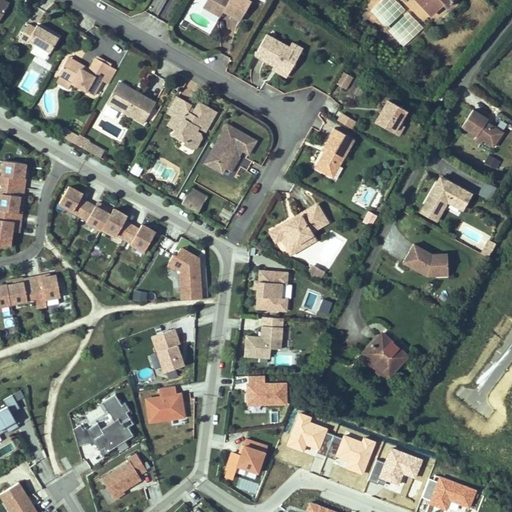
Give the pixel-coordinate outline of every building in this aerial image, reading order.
[(206,0),(205,3),(222,13),(223,11),(240,21),(251,2),(247,0),(206,0)] [(453,0),(417,0),(431,15),(443,3),(446,7),(453,0)] [(220,16),(222,13),(205,3),(203,7),(220,16)] [(28,24),(19,39),(27,43),(28,41),(49,53),(58,37),(45,29),(37,25),(35,28),(28,24)] [(266,35),(255,56),(274,66),(288,74),(300,53),(289,47),(266,35)] [(289,47),(300,53),(302,48),(291,43),(289,47)] [(68,57),(66,61),(87,73),(89,69),(68,57)] [(66,61),(58,75),(59,76),(71,83),(93,95),(102,79),(110,66),(96,58),(89,69),(87,73),(66,61)] [(109,83),(117,70),(110,66),(102,79),(109,83)] [(286,77),(288,74),(274,66),(272,69),(286,77)] [(345,88),(352,76),(344,72),(337,84),(345,88)] [(71,83),(59,76),(57,81),(68,88),(71,83)] [(118,83),(107,102),(144,122),(155,103),(139,94),(137,98),(131,95),(133,91),(118,83)] [(173,116),(168,125),(175,129),(172,134),(185,141),(183,144),(192,149),(194,146),(199,136),(201,133),(196,130),(198,127),(206,131),(216,112),(205,106),(198,102),(195,109),(192,113),(188,111),(190,107),(191,105),(176,97),(167,113),(173,116)] [(400,123),(407,111),(388,100),(375,122),(390,131),(396,130),(400,123)] [(502,132),(486,122),(488,119),(472,110),(467,117),(461,127),(476,136),(474,140),(481,144),(483,141),(493,147),(502,132)] [(351,128),(356,121),(342,113),(338,120),(351,128)] [(398,136),(404,126),(400,123),(396,130),(390,131),(398,136)] [(227,124),(205,163),(223,173),(225,168),(237,147),(243,151),(248,154),(256,140),(243,133),(227,124)] [(323,153),(315,168),(332,177),(339,166),(354,139),(334,128),(324,146),(326,147),(323,153)] [(75,143),(78,137),(65,129),(61,135),(75,143)] [(199,136),(194,146),(196,147),(202,137),(199,136)] [(88,143),(78,137),(75,143),(84,149),(88,143)] [(90,152),(94,146),(88,143),(84,149),(90,152)] [(243,151),(237,147),(225,168),(231,172),(243,151)] [(488,156),(485,164),(495,169),(499,161),(488,156)] [(24,171),(25,164),(3,161),(1,175),(0,174),(0,184),(7,185),(23,188),(24,180),(22,180),(24,171)] [(138,177),(143,168),(134,163),(130,172),(138,177)] [(339,166),(332,177),(336,179),(342,168),(339,166)] [(470,194),(439,177),(433,189),(425,204),(441,213),(447,202),(462,210),(470,194)] [(483,183),(478,196),(489,200),(494,187),(483,183)] [(0,210),(20,213),(23,196),(22,196),(23,188),(7,185),(6,194),(0,193),(0,196),(0,210)] [(72,213),(79,200),(81,196),(68,188),(58,205),(72,213)] [(206,197),(191,188),(188,192),(204,201),(206,197)] [(197,213),(204,201),(188,192),(181,203),(197,213)] [(78,219),(86,204),(79,200),(72,213),(71,214),(78,219)] [(85,223),(94,208),(86,204),(78,219),(85,223)] [(85,223),(85,224),(99,233),(101,230),(111,213),(96,204),(94,208),(85,223)] [(289,220),(275,228),(287,247),(297,242),(298,244),(312,235),(310,232),(327,222),(316,204),(301,213),(303,215),(291,222),(289,220)] [(441,213),(425,204),(420,212),(436,221),(441,213)] [(11,230),(12,221),(19,222),(20,213),(0,210),(0,236),(9,238),(11,230)] [(111,213),(101,230),(114,238),(115,237),(123,223),(126,218),(112,211),(111,213)] [(296,216),(289,220),(291,222),(303,215),(301,213),(296,216)] [(371,226),(375,219),(367,215),(363,222),(371,226)] [(18,231),(19,222),(12,221),(11,230),(18,231)] [(122,241),(130,227),(123,223),(115,237),(122,241)] [(130,227),(122,241),(129,245),(138,231),(130,227)] [(129,246),(142,254),(154,235),(140,227),(138,231),(129,245),(129,246)] [(297,242),(287,247),(291,254),(315,240),(312,235),(298,244),(297,242)] [(488,257),(496,244),(489,240),(482,254),(488,257)] [(448,270),(447,253),(433,254),(414,244),(403,263),(427,276),(436,276),(436,270),(448,270)] [(182,260),(187,251),(181,248),(176,256),(182,260)] [(201,299),(198,258),(187,251),(182,260),(176,256),(173,254),(167,264),(180,271),(181,300),(201,299)] [(312,266),(307,275),(318,281),(323,272),(312,266)] [(281,298),(282,282),(286,283),(287,272),(259,270),(256,308),(286,311),(287,298),(281,298)] [(48,277),(39,279),(38,277),(32,278),(35,295),(37,308),(44,307),(43,300),(58,298),(54,276),(48,277)] [(35,295),(32,278),(21,280),(21,279),(6,281),(7,284),(10,304),(27,301),(27,296),(35,295)] [(0,306),(10,304),(7,284),(0,285),(0,306)] [(134,290),(132,300),(145,302),(147,292),(134,290)] [(436,290),(432,299),(441,303),(445,294),(436,290)] [(328,314),(331,301),(321,299),(318,312),(328,314)] [(280,349),(283,318),(263,317),(261,331),(261,337),(258,337),(246,336),(245,356),(270,358),(270,348),(280,349)] [(177,347),(180,346),(174,328),(151,336),(163,372),(183,365),(177,347)] [(374,341),(359,358),(385,380),(412,350),(386,328),(374,341)] [(286,402),(286,382),(265,383),(264,375),(248,375),(248,383),(247,383),(247,404),(263,404),(263,402),(263,400),(266,400),(266,402),(286,402)] [(184,416),(180,393),(175,394),(174,386),(159,388),(160,397),(146,399),(150,422),(184,416)] [(107,452),(134,436),(128,427),(134,424),(127,412),(130,410),(125,402),(122,404),(115,394),(102,402),(114,421),(101,429),(98,423),(87,429),(86,427),(83,429),(81,425),(73,429),(78,447),(90,443),(92,446),(95,443),(100,451),(105,448),(107,452)] [(18,427),(11,413),(19,408),(12,395),(3,400),(6,407),(0,410),(0,430),(5,428),(6,430),(7,433),(18,427)] [(95,409),(85,414),(89,423),(100,417),(95,409)] [(18,427),(37,461),(47,455),(28,422),(18,427)] [(258,473),(267,446),(246,439),(237,466),(258,473)] [(141,479),(138,475),(146,470),(136,454),(128,459),(129,461),(110,474),(111,476),(103,482),(114,499),(125,493),(123,491),(141,479)] [(36,511),(19,483),(0,494),(0,495),(10,511),(36,511)]
